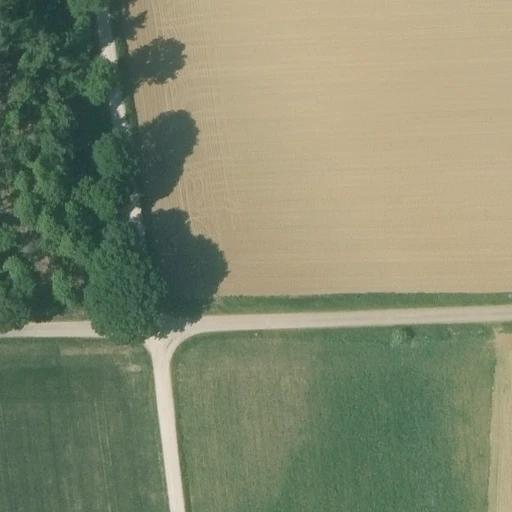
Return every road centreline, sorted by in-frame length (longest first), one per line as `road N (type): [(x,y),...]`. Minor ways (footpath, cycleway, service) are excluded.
road 1 (track): [(173,511),(157,328),(99,0)]
road 2 (unclassified): [(511,316),(0,334)]
